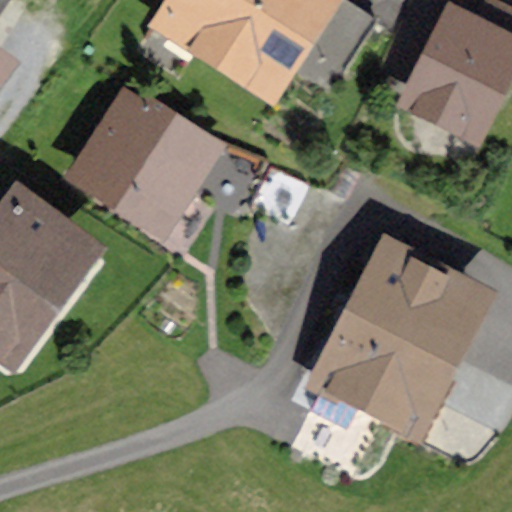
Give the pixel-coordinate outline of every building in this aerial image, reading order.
[(0,0),(0,17),(10,0),(0,0)] [(350,0),(174,0),(155,30),(280,109),(350,0)] [(511,103),(511,35),(451,8),(405,108),(492,147),(511,103)] [(222,155),(125,92),(68,179),(166,242),(222,155)] [(104,254),(15,192),(0,212),(0,358),(20,373),(104,254)] [(495,303),(384,248),(314,387),(426,442),(495,303)]
